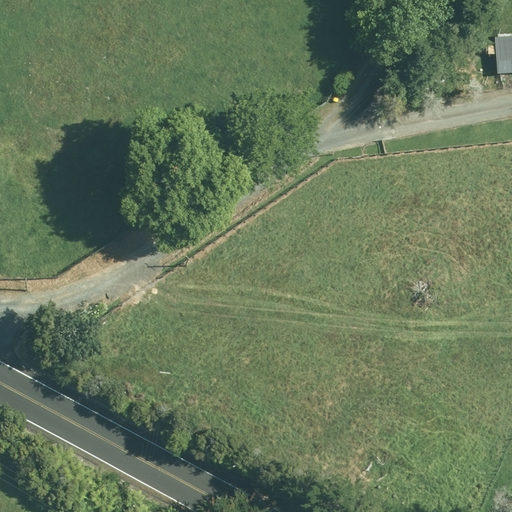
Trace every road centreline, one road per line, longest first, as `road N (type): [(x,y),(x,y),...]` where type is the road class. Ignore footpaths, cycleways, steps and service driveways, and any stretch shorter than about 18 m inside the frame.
road 1 (unknown): [(0,283),(65,277),(139,245),(296,144),(340,88)]
road 2 (tertiary): [(0,382),(239,511)]
